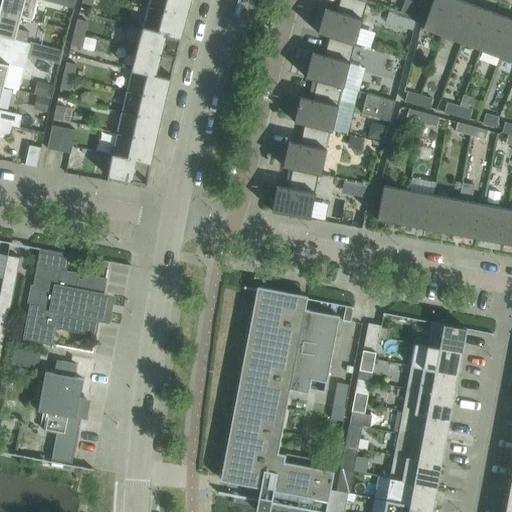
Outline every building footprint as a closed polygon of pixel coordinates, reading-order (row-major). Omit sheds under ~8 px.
[(0,0),(0,11),(20,17),(32,20),(37,0),(0,0)] [(149,0),(148,7),(186,18),(191,0),(149,0)] [(329,36),(354,44),(367,1),(365,0),(340,0),(337,11),(324,8),(317,32),(329,36)] [(409,0),(404,0),(400,12),(412,16),(417,3),(409,0)] [(432,0),(422,28),(441,35),(454,0),(432,0)] [(475,5),(461,0),(454,0),(441,35),(460,43),(475,5)] [(494,12),(475,5),(460,43),(480,50),(494,12)] [(181,39),(186,18),(148,7),(142,29),(181,39)] [(17,28),(20,17),(0,11),(0,36),(2,37),(0,42),(0,49),(27,56),(30,44),(25,42),(28,31),(17,28)] [(511,22),(511,18),(494,12),(480,50),(499,57),(511,22)] [(61,14),(58,26),(68,29),(71,17),(61,14)] [(406,15),(402,27),(413,30),(416,18),(406,15)] [(77,19),(74,33),(83,35),(87,21),(77,19)] [(511,22),(499,57),(511,61),(511,22)] [(142,29),(136,50),(175,60),(181,39),(142,29)] [(74,33),(70,45),(80,48),(83,35),(74,33)] [(312,52),(305,77),(317,80),(343,87),(349,64),(354,44),(329,36),(324,55),(312,52)] [(50,48),(47,61),(60,64),(63,51),(50,48)] [(0,85),(3,87),(8,64),(24,68),(27,56),(0,49),(0,85)] [(136,50),(131,72),(170,81),(175,60),(136,50)] [(63,75),(73,77),(76,64),(66,62),(63,75)] [(131,72),(126,93),(165,102),(170,81),(131,72)] [(70,91),(73,77),(63,75),(60,89),(70,91)] [(300,96),(293,122),(304,124),(330,131),(346,135),(358,91),(343,87),(317,80),(312,99),(300,96)] [(40,83),(38,94),(51,97),(54,86),(40,83)] [(0,109),(0,101),(3,87),(0,85),(0,122),(19,127),(22,115),(0,109)] [(404,101),(417,105),(420,95),(407,92),(406,93),(404,101)] [(126,93),(121,115),(160,124),(165,102),(126,93)] [(361,114),(389,121),(395,102),(367,94),(361,114)] [(433,99),(420,95),(417,105),(430,108),(433,99)] [(38,97),(35,109),(47,111),(49,100),(38,97)] [(443,112),(457,116),(459,106),(446,103),(443,112)] [(56,105),(53,119),(63,121),(66,107),(56,105)] [(457,116),(470,119),(472,110),(459,106),(457,116)] [(424,113),(408,108),(406,117),(422,121),(424,113)] [(440,117),(424,113),(422,121),(424,122),(431,124),(437,126),(440,117)] [(482,123),(496,127),(499,117),(485,113),(482,123)] [(121,115),(116,136),(155,145),(160,124),(121,115)] [(0,135),(8,137),(11,126),(19,127),(0,122),(0,135)] [(424,122),(420,134),(428,136),(431,124),(424,122)] [(473,126),(457,122),(454,130),(470,135),(473,126)] [(501,132),(508,133),(511,134),(511,124),(504,122),(502,128),(501,132)] [(288,141),(283,166),(321,174),(330,131),(304,124),(300,143),(288,141)] [(370,128),(367,137),(382,141),(386,127),(376,124),(370,128)] [(64,127),(52,125),(47,148),(58,151),(64,127)] [(488,131),(473,126),(470,135),(486,139),(488,131)] [(58,151),(70,153),(75,130),(64,127),(58,151)] [(361,151),(364,138),(350,135),(347,147),(361,151)] [(116,136),(111,158),(150,166),(154,149),(155,145),(116,136)] [(37,167),(41,147),(29,145),(25,165),(37,167)] [(107,177),(108,177),(146,185),(150,166),(111,158),(107,177)] [(276,185),(271,211),(303,217),(310,218),(313,202),(318,174),(292,168),(289,187),(276,185)] [(359,183),(357,195),(369,198),(371,185),(359,183)] [(376,219),(404,224),(411,190),(383,185),(376,219)] [(411,190),(404,224),(429,229),(436,195),(411,190)] [(429,229),(454,234),(460,199),(436,195),(429,229)] [(460,199),(454,234),(479,238),(485,204),(460,199)] [(485,204),(479,238),(504,243),(510,209),(485,204)] [(55,328),(96,336),(100,311),(105,312),(106,304),(102,303),(107,278),(105,278),(83,274),(82,279),(79,278),(80,273),(66,271),(69,255),(40,249),(33,285),(30,284),(27,302),(29,303),(22,340),(43,343),(52,345),(55,328)] [(7,255),(3,279),(15,281),(20,257),(7,255)] [(221,477),(220,480),(260,488),(259,497),(258,497),(258,499),(257,501),(256,510),(263,511),(269,511),(271,504),(315,511),(325,511),(330,490),(334,471),(317,468),(284,462),(286,454),(278,452),(290,389),(308,393),(309,389),(324,392),(339,316),(305,309),(306,300),(307,299),(307,298),(307,296),(296,294),(257,286),(257,289),(244,286),(244,288),(256,291),(221,477)] [(0,296),(0,314),(9,316),(12,299),(0,296)] [(431,324),(427,346),(462,352),(466,330),(466,328),(448,325),(432,322),(431,324)] [(368,323),(364,346),(376,348),(379,337),(381,327),(381,326),(380,325),(368,323)] [(381,327),(379,337),(388,339),(390,329),(381,327)] [(411,366),(457,375),(462,352),(427,346),(415,343),(411,366)] [(12,347),(9,363),(36,368),(39,353),(12,347)] [(376,353),(363,350),(361,360),(374,363),(376,353)] [(45,372),(40,401),(38,410),(47,412),(43,430),(56,433),(51,460),(51,462),(50,466),(71,470),(71,466),(72,464),(80,418),(86,420),(87,418),(83,418),(87,400),(79,398),(83,379),(74,377),(76,364),(57,360),(54,373),(45,372)] [(372,373),(374,363),(361,360),(359,370),(372,373)] [(453,397),(457,375),(411,366),(407,388),(453,397)] [(449,419),(453,397),(407,388),(402,411),(449,419)] [(355,391),(353,401),(366,404),(368,394),(355,391)] [(366,404),(353,401),(351,411),(364,414),(366,404)] [(445,442),(449,419),(402,411),(398,433),(399,433),(445,442)] [(349,424),(344,446),(357,449),(362,426),(349,424)] [(394,455),(440,464),(445,442),(399,433),(398,433),(394,455)] [(340,468),(353,471),(356,458),(357,449),(344,446),(340,468)] [(390,478),(436,487),(440,464),(394,455),(394,456),(390,478)] [(340,468),(336,491),(348,493),(349,493),(353,471),(340,468)] [(432,509),(436,487),(390,478),(385,500),(432,509)] [(330,490),(325,511),(344,511),(346,500),(348,493),(336,491),(330,490)] [(431,511),(432,509),(385,500),(383,511),(431,511)]
